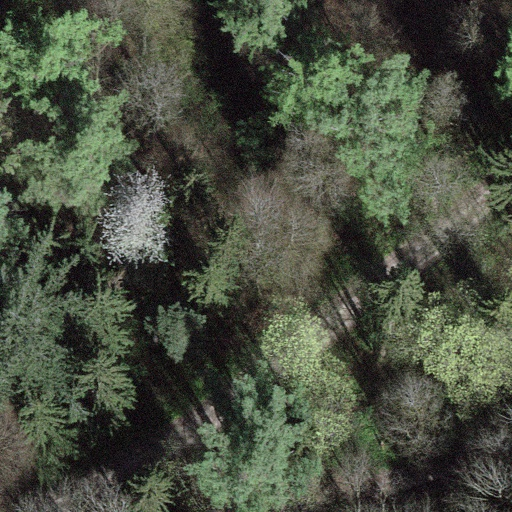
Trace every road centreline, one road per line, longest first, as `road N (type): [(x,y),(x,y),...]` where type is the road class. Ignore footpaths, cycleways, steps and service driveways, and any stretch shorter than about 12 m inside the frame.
road 1 (track): [(46,511),(135,463),(407,263),(511,173)]
road 2 (track): [(291,511),(419,465),(511,372)]
